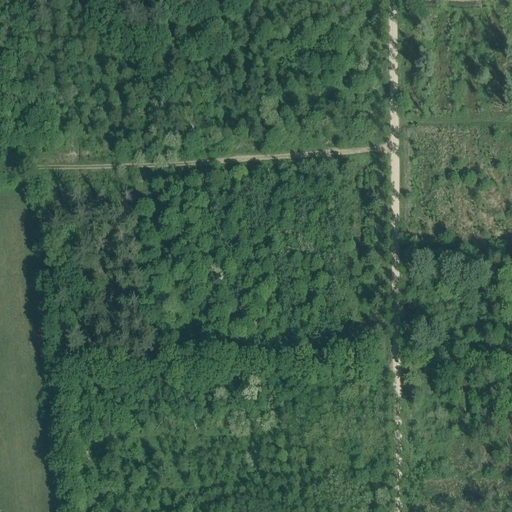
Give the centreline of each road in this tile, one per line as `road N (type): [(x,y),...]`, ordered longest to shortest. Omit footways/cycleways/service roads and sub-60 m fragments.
road 1 (track): [(0,172),(393,152)]
road 2 (track): [(393,152),(395,369)]
road 3 (track): [(392,0),(393,152)]
road 4 (track): [(395,369),(397,511)]
